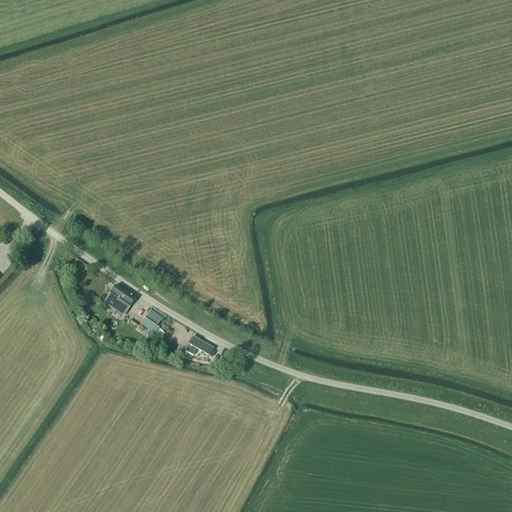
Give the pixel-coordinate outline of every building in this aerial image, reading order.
[(135,299),(115,286),(104,303),(123,316),(135,299)] [(154,335),(158,329),(155,327),(161,318),(150,311),(140,325),(154,335)] [(162,324),(158,329),(164,333),(167,328),(162,324)] [(193,338),(185,352),(193,357),(196,350),(209,357),(213,350),(214,349),(193,337),(192,338),(193,338)] [(210,358),(216,361),(221,352),(215,349),(210,358)]
